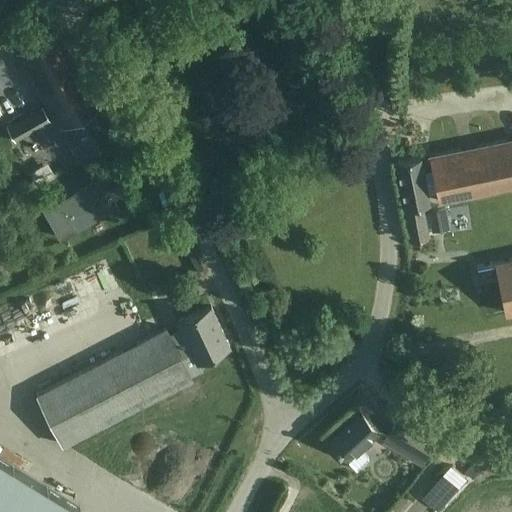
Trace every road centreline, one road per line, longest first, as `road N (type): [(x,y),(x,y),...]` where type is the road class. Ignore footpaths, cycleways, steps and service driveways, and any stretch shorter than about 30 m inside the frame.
road 1 (unclassified): [(287,424),(200,235),(61,13)]
road 2 (unclassified): [(287,424),(358,370),(385,292),(387,207),(337,0)]
road 3 (track): [(511,461),(428,427),(358,370)]
